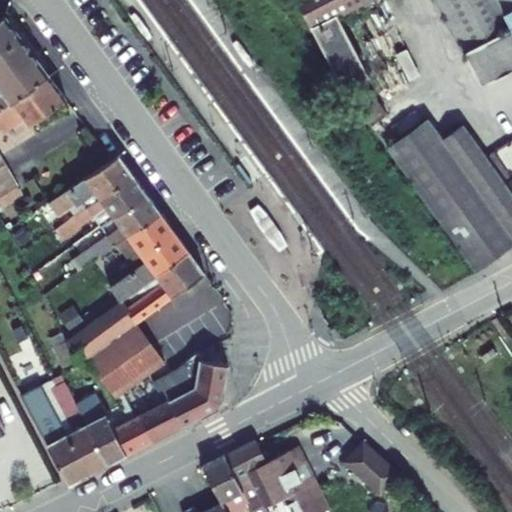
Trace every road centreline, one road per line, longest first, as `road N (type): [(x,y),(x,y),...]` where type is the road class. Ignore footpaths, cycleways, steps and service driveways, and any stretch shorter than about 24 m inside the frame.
road 1 (residential): [(48,0),(260,288),(309,388)]
road 2 (tertiary): [(309,388),(62,511)]
road 3 (tertiary): [(511,282),(327,378)]
road 4 (residential): [(327,378),(458,511)]
